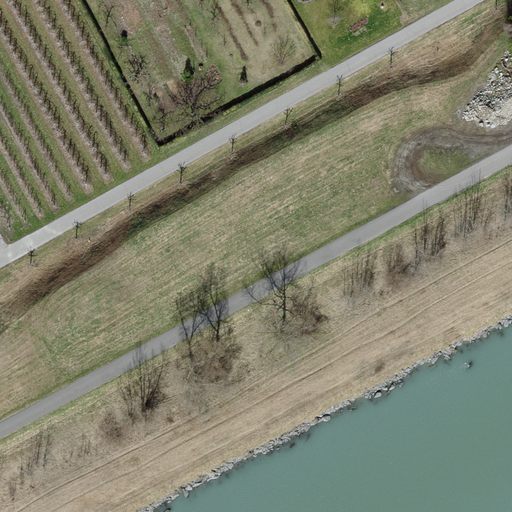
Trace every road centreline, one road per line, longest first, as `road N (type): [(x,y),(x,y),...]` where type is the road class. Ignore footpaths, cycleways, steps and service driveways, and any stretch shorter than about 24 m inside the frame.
road 1 (track): [(0,427),(511,150)]
road 2 (residential): [(0,258),(471,0)]
